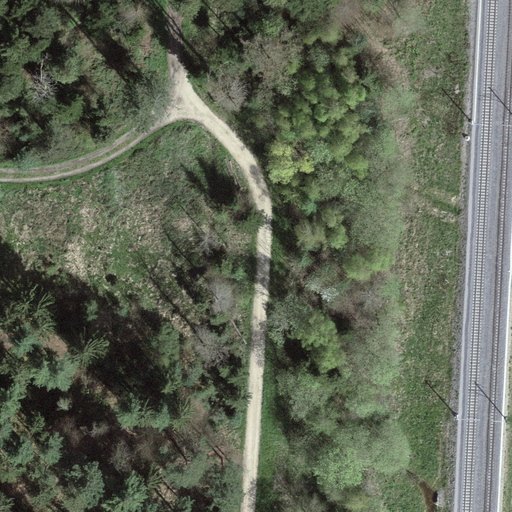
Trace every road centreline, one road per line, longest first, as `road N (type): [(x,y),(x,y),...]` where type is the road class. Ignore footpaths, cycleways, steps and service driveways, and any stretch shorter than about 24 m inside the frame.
road 1 (track): [(163,99),(245,156),(267,202),(251,511)]
road 2 (track): [(180,0),(163,99),(115,152),(41,175),(0,178)]
